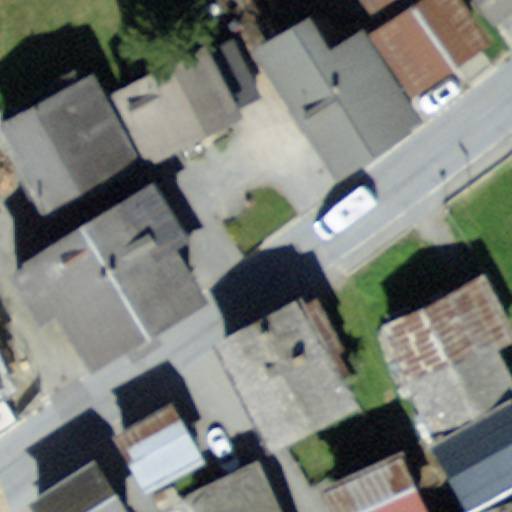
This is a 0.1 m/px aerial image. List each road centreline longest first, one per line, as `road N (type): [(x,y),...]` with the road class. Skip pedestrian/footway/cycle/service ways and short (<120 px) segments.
road 1 (primary): [(511,92),(192,334)]
road 2 (primary): [(192,334),(0,471)]
road 3 (residential): [(192,334),(300,511)]
